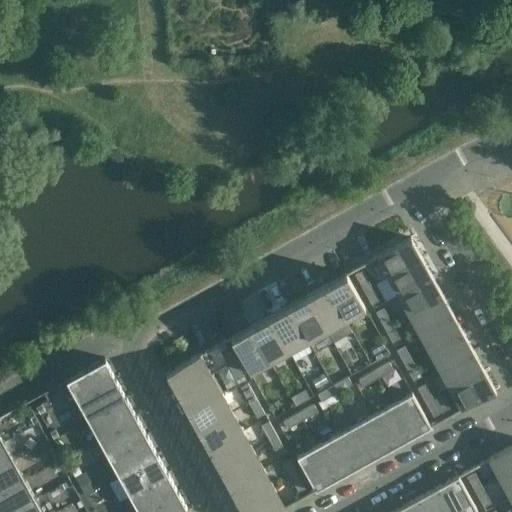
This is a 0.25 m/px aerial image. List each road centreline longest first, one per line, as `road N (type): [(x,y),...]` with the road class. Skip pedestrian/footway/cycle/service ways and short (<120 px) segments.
road 1 (residential): [(212,511),(138,374),(143,341),(422,186)]
road 2 (residential): [(342,511),(511,417)]
road 3 (residential): [(422,186),(511,352)]
